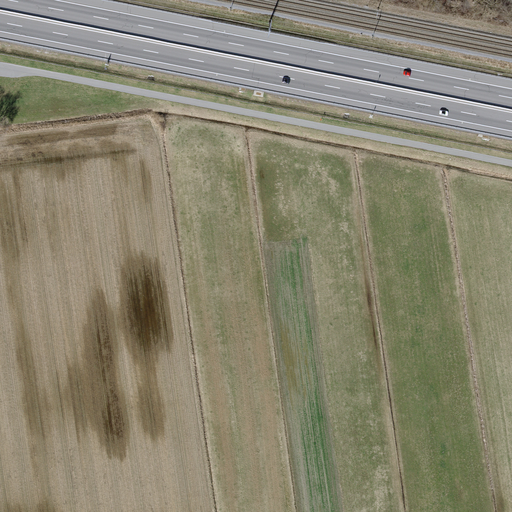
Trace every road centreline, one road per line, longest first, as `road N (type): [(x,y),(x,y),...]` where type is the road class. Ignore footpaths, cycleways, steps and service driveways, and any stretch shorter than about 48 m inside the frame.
road 1 (motorway): [(0,22),(511,122)]
road 2 (motorway): [(511,97),(13,0)]
